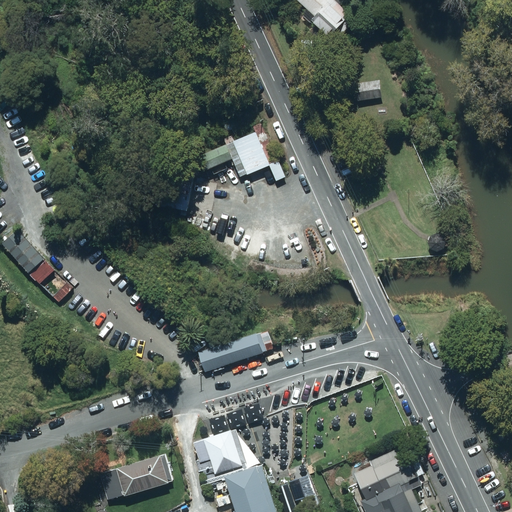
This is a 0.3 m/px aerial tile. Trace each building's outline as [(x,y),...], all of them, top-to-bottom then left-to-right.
[(297,0),(315,17),(312,20),(335,42),(356,19),(335,0),(297,0)] [(380,81),(356,84),(358,101),(382,98),(380,81)] [(232,134),(224,137),(240,174),(247,171),(248,173),(271,163),(270,161),(276,159),(259,122),(253,124),(255,129),(234,139),(232,134)] [(203,168),(232,156),(226,142),(197,154),(203,168)] [(165,161),(157,202),(187,208),(196,167),(165,161)] [(194,216),(192,223),(209,227),(211,219),(194,216)] [(17,228),(3,241),(29,270),(44,257),(17,228)] [(429,240),(431,246),(437,249),(443,247),(446,241),(444,234),(438,232),(431,234),(429,239),(429,240)] [(48,261),(34,275),(58,300),(73,286),(48,261)] [(257,330),(199,350),(205,370),(264,350),(257,330)] [(200,459),(195,460),(200,475),(215,470),(215,473),(244,463),(243,461),(247,460),(236,428),(194,442),(200,459)] [(412,511),(403,490),(419,483),(415,474),(409,461),(402,444),(367,459),(369,463),(352,471),(357,481),(346,486),(358,511),(412,511)] [(108,499),(174,479),(166,453),(100,472),(108,499)] [(416,458),(409,461),(415,474),(422,471),(416,458)] [(279,511),(262,461),(226,473),(238,510),(233,511),(279,511)] [(314,495),(307,476),(298,479),(305,498),(314,495)] [(298,511),(288,483),(278,486),(286,511),(298,511)]
